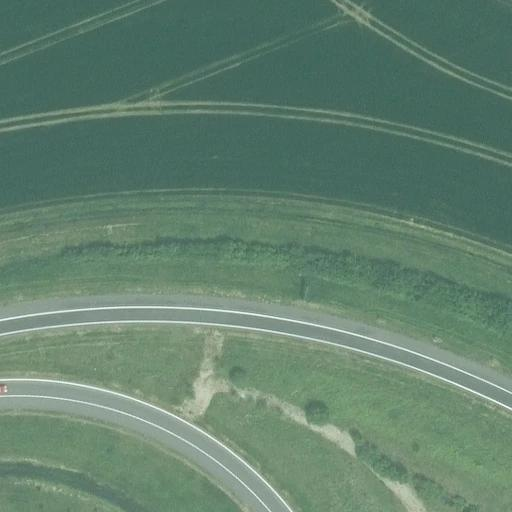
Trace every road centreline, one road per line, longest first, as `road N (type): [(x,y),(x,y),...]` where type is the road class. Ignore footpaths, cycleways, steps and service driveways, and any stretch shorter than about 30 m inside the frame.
road 1 (motorway): [(511,402),(389,351),(278,324),(179,314),(0,327)]
road 2 (motorway): [(0,389),(77,392),(165,421),(237,470),(277,511)]
